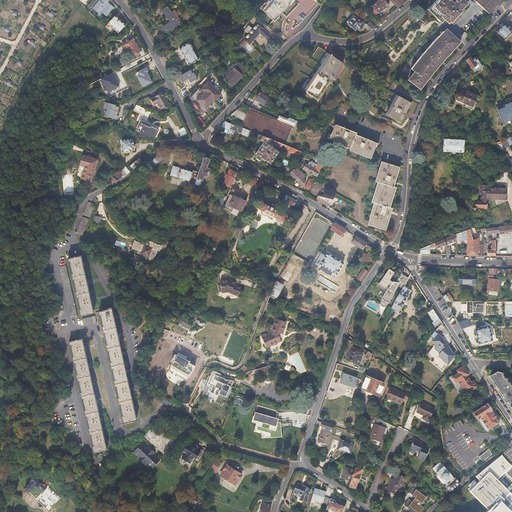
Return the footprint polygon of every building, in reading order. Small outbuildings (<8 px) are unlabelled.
[(109,0),(108,0),(98,0),(92,8),(99,13),(98,14),(101,17),(103,14),(106,16),(113,7),(107,2),(109,0)] [(273,20),(278,15),(275,12),(278,9),(282,13),(290,5),(289,4),(292,0),(277,0),(278,0),(277,2),(275,0),(274,2),(272,0),(270,0),(270,1),(269,0),(268,0),(265,3),(266,5),(262,9),(273,20)] [(380,0),(373,7),(378,13),(388,5),(386,3),(388,1),(386,0),(380,0)] [(470,0),(437,0),(429,8),(435,14),(434,15),(442,23),(445,20),(447,22),(440,28),(444,32),(419,60),(412,70),(415,72),(409,80),(420,89),(435,70),(460,42),(448,31),(460,18),(458,16),(460,14),(459,12),(470,0)] [(477,0),(476,1),(489,13),(501,0),(477,0)] [(180,22),(179,22),(175,16),(177,15),(178,14),(175,10),(172,12),(168,6),(162,10),(170,21),(160,27),(164,33),(175,26),(180,22)] [(349,19),(353,15),(348,10),(344,15),(349,19)] [(125,25),(114,15),(104,26),(108,30),(112,26),(118,33),(125,25)] [(355,17),(348,24),(355,30),(357,29),(359,30),(362,28),(360,26),(362,23),(355,17)] [(367,24),(366,23),(363,26),(368,31),(372,29),(367,24)] [(273,38),(276,35),(266,26),(263,28),(258,24),(253,29),(249,25),(245,29),(249,33),(244,39),(249,44),(260,33),(268,40),(271,36),(273,38)] [(507,26),(506,26),(503,24),(497,32),(505,39),(511,32),(509,30),(510,28),(507,26)] [(135,44),(132,40),(124,46),(133,57),(140,51),(136,46),(137,46),(135,44)] [(491,41),(483,49),(485,52),(494,43),(491,41)] [(176,49),(185,66),(198,58),(189,42),(176,49)] [(250,56),(253,59),(258,53),(255,51),(255,49),(253,49),(252,51),(249,54),(248,55),(250,56)] [(341,62),(329,54),(305,91),(317,99),(341,62)] [(472,60),(469,56),(466,60),(472,69),(479,63),(476,58),(475,58),(474,58),(474,59),(472,60)] [(231,86),(233,83),(234,84),(239,78),(246,70),(236,61),(221,77),(231,86)] [(459,73),(453,78),(458,84),(464,80),(459,73)] [(201,90),(203,92),(196,101),(206,110),(213,101),(214,102),(221,94),(208,82),(201,90)] [(467,94),(468,93),(467,92),(467,91),(466,90),(465,89),(463,89),(462,89),(461,90),(460,90),(460,91),(459,92),(459,93),(459,94),(459,95),(460,96),(461,97),(463,98),(464,98),(465,97),(466,97),(467,96),(467,95),(467,94)] [(268,97),(259,92),(255,99),(264,104),(268,97)] [(170,106),(163,93),(154,97),(155,98),(151,100),(154,106),(158,104),(161,110),(170,106)] [(472,93),(467,94),(467,95),(467,96),(466,97),(465,97),(464,98),(463,98),(461,97),(460,96),(459,95),(459,94),(456,94),(458,104),(461,104),(462,112),(475,111),(473,98),(472,98),(472,93)] [(399,96),(388,115),(400,122),(411,103),(399,96)] [(511,100),(504,104),(504,107),(497,109),(504,125),(511,121),(511,100)] [(115,107),(115,106),(104,103),(103,109),(106,110),(104,117),(107,118),(107,119),(108,118),(117,121),(118,117),(116,116),(118,108),(115,107)] [(181,124),(179,120),(176,113),(171,116),(177,127),(181,124)] [(279,115),(277,119),(295,126),(297,121),(289,118),(287,119),(279,115)] [(153,138),(157,129),(140,121),(136,130),(153,138)] [(224,121),(222,123),(222,127),(240,134),(243,128),(228,123),(224,121)] [(356,133),(335,125),(329,139),(350,147),(349,150),(371,159),(377,143),(356,134),(356,133)] [(182,126),(176,129),(180,136),(186,133),(182,126)] [(495,143),(502,140),(499,134),(492,136),(495,143)] [(511,135),(502,140),(495,143),(498,150),(510,145),(509,143),(511,142),(511,135)] [(283,144),(262,136),(260,141),(264,143),(257,154),(270,163),(278,151),(267,144),(269,142),(281,147),(283,144)] [(414,149),(414,150),(419,152),(423,138),(417,137),(415,144),(414,149)] [(444,139),(442,151),(463,153),(464,140),(459,140),(460,138),(449,137),(449,139),(444,139)] [(133,140),(121,140),(122,153),(130,152),(130,151),(134,150),(133,140)] [(166,148),(165,149),(168,157),(175,153),(171,146),(170,146),(166,148)] [(506,153),(500,156),(504,164),(505,166),(508,167),(510,166),(511,165),(511,157),(509,159),(506,153)] [(93,183),(99,159),(83,154),(80,166),(85,167),(81,179),(93,183)] [(153,155),(149,159),(153,164),(157,160),(153,155)] [(132,170),(141,162),(138,158),(129,165),(132,170)] [(203,158),(198,172),(195,184),(200,185),(204,174),(206,175),(208,169),(206,168),(209,159),(203,158)] [(303,169),(317,176),(325,161),(320,159),(317,166),(309,162),(308,164),(306,164),(303,169)] [(380,172),(377,182),(379,183),(373,203),(375,204),(371,217),(370,217),(368,223),(386,228),(392,208),(390,207),(396,187),(394,186),(400,167),(383,162),(380,172)] [(124,167),(118,172),(123,177),(131,171),(126,165),(124,167)] [(189,181),(188,186),(193,188),(195,184),(198,172),(193,170),(192,171),(185,169),(186,168),(183,167),(182,168),(173,165),(170,174),(189,181)] [(239,168),(237,167),(235,172),(230,169),(228,175),(226,174),(225,178),(223,184),(231,187),(237,173),(239,168)] [(290,173),(301,185),(305,180),(303,178),(305,177),(305,176),(298,168),(296,168),(295,169),(294,169),(290,173)] [(305,187),(309,190),(313,182),(309,179),(305,187)] [(475,209),(476,208),(486,208),(487,199),(504,200),(505,189),(501,189),(501,187),(493,186),(493,188),(487,188),(487,186),(479,186),(479,192),(481,192),(480,200),(474,200),(474,207),(473,208),(473,209),(473,210),(474,210),(475,210),(475,209)] [(221,211),(227,196),(221,194),(216,204),(219,205),(217,209),(221,211)] [(318,195),(316,199),(320,201),(327,206),(334,194),(318,195)] [(230,204),(230,205),(241,211),(245,201),(234,196),(233,199),(229,197),(226,202),(230,204)] [(296,200),(289,196),(286,201),(293,205),(296,200)] [(88,201),(83,214),(89,217),(94,204),(88,201)] [(258,207),(264,209),(262,212),(269,216),(270,214),(276,217),(279,210),(265,204),(262,203),(260,206),(259,206),(258,207)] [(481,218),(479,211),(473,213),(475,220),(481,218)] [(315,212),(312,218),(323,224),(326,218),(315,212)] [(88,219),(82,217),(76,232),(82,235),(88,219)] [(232,222),(226,220),(223,226),(229,229),(232,222)] [(345,230),(334,223),(331,229),(341,236),(345,230)] [(472,242),(472,255),(477,255),(478,255),(478,235),(474,235),(471,228),(469,229),(472,242)] [(466,255),(472,255),(472,242),(469,229),(457,233),(459,240),(467,239),(466,255)] [(454,234),(444,239),(446,245),(446,254),(450,254),(450,247),(448,247),(448,244),(455,241),(454,234)] [(362,249),(366,243),(356,236),(352,242),(362,249)] [(444,239),(433,243),(435,247),(436,248),(446,245),(444,239)] [(493,256),(495,256),(496,240),(492,240),(492,245),(490,245),(490,248),(487,248),(487,256),(493,256)] [(135,247),(139,248),(143,250),(142,253),(149,256),(151,258),(153,259),(155,258),(158,250),(160,250),(162,245),(160,244),(159,245),(158,244),(151,241),(150,242),(146,241),(143,242),(143,244),(141,243),(137,241),(135,247)] [(420,249),(420,253),(426,254),(429,254),(429,250),(430,248),(435,247),(433,243),(420,249)] [(233,247),(228,245),(224,253),(230,255),(233,247)] [(322,261),(318,268),(334,277),(343,262),(327,252),(325,256),(320,253),(317,258),(322,261)] [(359,261),(371,262),(372,254),(360,253),(359,261)] [(81,256),(68,258),(80,316),(93,313),(81,256)] [(117,282),(106,262),(100,265),(112,285),(117,282)] [(77,317),(66,265),(59,267),(71,318),(77,317)] [(356,278),(360,281),(367,271),(363,269),(356,278)] [(403,286),(408,278),(402,275),(398,282),(396,280),(394,283),(389,279),(394,272),(388,269),(378,284),(386,289),(385,291),(385,292),(382,297),(388,302),(398,287),(402,289),(403,286)] [(458,284),(468,285),(468,286),(475,287),(476,275),(458,275),(458,284)] [(487,278),(487,291),(499,292),(499,279),(487,278)] [(221,280),(221,285),(222,292),(227,291),(238,296),(242,288),(235,284),(235,282),(229,279),(221,280)] [(269,294),(268,296),(274,299),(275,296),(276,296),(282,285),(276,282),(269,294)] [(391,308),(398,312),(411,291),(403,286),(402,289),(401,290),(400,291),(393,302),(393,303),(391,306),(391,308)] [(447,302),(453,302),(449,291),(442,296),(447,302)] [(473,313),(484,312),(484,304),(476,304),(476,308),(473,308),(473,304),(473,302),(467,302),(462,302),(462,304),(461,304),(461,313),(465,313),(470,313),(470,315),(473,315),(473,313)] [(108,308),(108,309),(98,312),(102,329),(123,422),(136,419),(123,363),(111,307),(108,308)] [(434,327),(441,322),(434,311),(433,309),(428,312),(433,321),(431,322),(434,327)] [(95,316),(82,319),(84,325),(97,322),(95,316)] [(267,336),(262,338),(266,347),(281,341),(280,339),(278,335),(279,333),(282,334),(287,322),(277,319),(272,333),(267,336)] [(457,321),(461,329),(470,325),(469,319),(457,321)] [(181,321),(178,326),(188,330),(188,331),(191,326),(181,321)] [(479,343),(492,339),(488,326),(481,328),(475,329),(479,343)] [(162,328),(159,336),(167,339),(169,331),(162,328)] [(444,338),(435,330),(434,331),(428,338),(434,345),(433,346),(433,348),(434,349),(439,353),(438,355),(443,359),(442,361),(447,364),(455,355),(452,351),(450,349),(450,348),(447,344),(447,345),(444,344),(446,342),(444,338)] [(82,339),(69,341),(80,391),(93,452),(106,449),(89,372),(82,339)] [(348,361),(359,364),(362,352),(352,349),(348,361)] [(224,361),(226,358),(219,353),(216,358),(223,362),(224,361)] [(170,367),(188,377),(195,366),(189,362),(189,361),(177,354),(177,356),(174,355),(171,361),(173,362),(170,367)] [(469,374),(473,371),(468,363),(463,366),(469,374)] [(272,370),(270,365),(258,368),(260,374),(272,370)] [(452,377),(455,383),(458,381),(466,393),(476,386),(473,381),(471,382),(467,375),(469,374),(463,366),(457,371),(458,373),(452,377)] [(497,372),(490,376),(494,383),(495,382),(498,386),(497,386),(502,393),(504,393),(505,395),(504,396),(507,400),(509,400),(510,402),(509,403),(511,408),(511,407),(511,384),(510,385),(509,384),(508,383),(507,383),(506,381),(507,379),(504,379),(502,375),(502,373),(497,372)] [(354,389),(357,378),(343,373),(339,384),(354,389)] [(233,381),(228,379),(227,380),(214,374),(209,385),(210,386),(208,391),(217,395),(218,393),(226,396),(230,386),(231,387),(233,381)] [(384,384),(367,377),(360,394),(365,396),(366,398),(370,400),(372,399),(377,401),(384,384)] [(405,394),(390,388),(386,398),(401,404),(405,394)] [(416,412),(423,415),(422,418),(428,421),(434,408),(420,402),(416,412)] [(491,410),(492,410),(491,409),(494,407),(491,403),(488,404),(488,403),(474,412),(478,419),(480,417),(488,429),(499,422),(491,410)] [(276,411),(257,405),(252,423),(259,424),(258,427),(276,432),(279,423),(280,419),(275,418),(277,413),(276,411)] [(276,432),(258,427),(258,429),(272,433),(272,438),(282,436),(281,422),(279,423),(276,432)] [(380,442),(383,435),(381,434),(384,427),(375,423),(369,437),(380,442)] [(319,442),(328,445),(332,433),(323,430),(319,442)] [(429,448),(418,444),(419,440),(414,438),(412,443),(411,443),(408,449),(415,452),(416,450),(421,451),(418,458),(424,460),(427,453),(429,448)] [(143,439),(136,447),(141,453),(140,454),(146,460),(148,459),(153,465),(161,456),(156,451),(157,449),(151,443),(149,445),(143,439)] [(354,443),(340,439),(337,449),(351,454),(354,443)] [(437,443),(430,440),(428,446),(434,449),(437,443)] [(183,449),(185,451),(181,458),(189,463),(192,458),(195,459),(198,456),(199,456),(200,456),(201,455),(201,453),(203,450),(198,447),(197,445),(193,443),(191,443),(190,446),(186,444),(183,449)] [(487,450),(478,458),(482,463),(491,455),(487,450)] [(502,457),(501,456),(477,475),(475,476),(479,481),(470,491),(490,511),(489,511),(511,511),(511,502),(507,498),(511,494),(497,480),(500,477),(501,477),(504,475),(503,474),(511,466),(506,461),(502,457)] [(220,461),(216,459),(210,468),(214,471),(220,461)] [(376,470),(379,462),(373,460),(370,468),(376,470)] [(450,490),(459,482),(455,477),(454,478),(442,464),(442,465),(440,462),(433,468),(446,484),(446,485),(450,490)] [(17,467),(15,469),(22,476),(27,472),(19,464),(17,466),(17,467)] [(241,474),(226,465),(220,475),(234,484),(241,474)] [(342,478),(350,481),(354,471),(346,468),(342,478)] [(350,481),(349,486),(354,488),(359,474),(358,474),(360,469),(355,468),(354,471),(350,481)] [(396,473),(393,479),(390,478),(386,490),(395,494),(399,487),(401,488),(403,483),(402,483),(405,477),(396,473)] [(31,494),(38,500),(49,489),(46,487),(45,486),(41,482),(35,476),(30,480),(31,481),(25,487),(31,494)] [(310,494),(309,494),(311,489),(303,484),(302,485),(297,483),(293,493),(301,496),(299,500),(307,502),(310,494)] [(419,511),(431,499),(415,486),(411,491),(413,493),(404,503),(413,510),(410,511),(419,511)] [(314,488),(309,506),(313,507),(315,500),(322,502),(324,497),(325,492),(314,488)] [(200,497),(195,495),(192,502),(197,504),(200,497)] [(326,508),(335,511),(341,511),(345,503),(335,499),(334,500),(331,499),(330,499),(327,506),(326,508)] [(268,511),(270,505),(262,503),(259,511),(268,511)]
